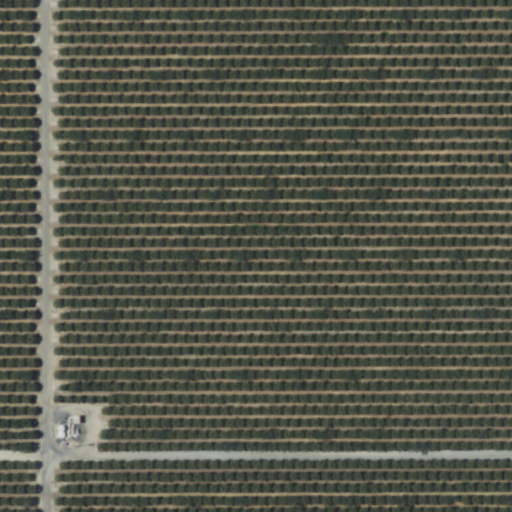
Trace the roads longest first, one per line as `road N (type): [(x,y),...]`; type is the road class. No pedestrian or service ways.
road 1 (track): [(38,0),(41,511)]
road 2 (residential): [(511,460),(0,460)]
